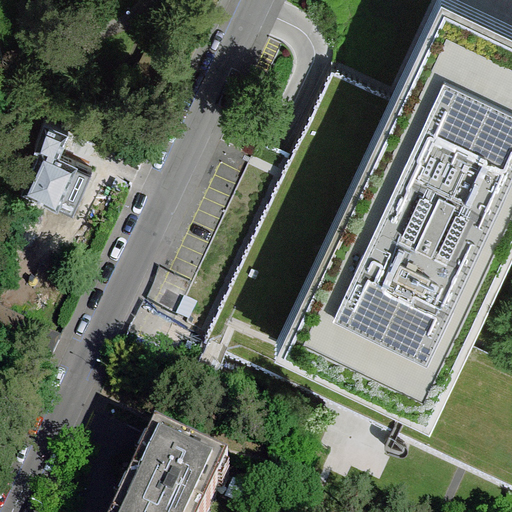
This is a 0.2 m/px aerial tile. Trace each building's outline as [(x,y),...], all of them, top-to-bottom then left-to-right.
[(445,0),(400,98),(296,325),(435,390),(461,334),(511,223),(511,27),(453,0),(445,0)] [(296,325),(400,98),(331,66),(203,339),(414,438),(435,390),(296,325)] [(43,147),(58,154),(69,130),(46,119),(37,145),(43,147)] [(43,147),(25,187),(74,210),(93,169),(58,154),(43,147)] [(23,320),(0,309),(0,329),(15,337),(23,320)] [(61,337),(36,325),(27,343),(53,355),(61,337)] [(511,357),(461,334),(435,390),(414,438),(511,483),(511,357)] [(209,511),(229,471),(157,438),(149,455),(121,511),(209,511)]
